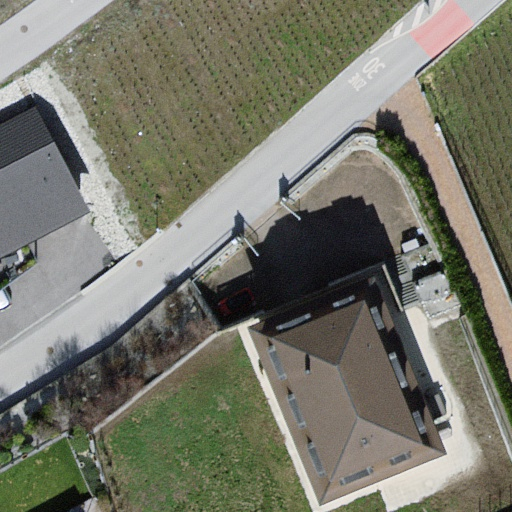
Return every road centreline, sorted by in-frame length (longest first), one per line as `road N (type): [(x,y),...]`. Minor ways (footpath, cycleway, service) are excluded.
road 1 (residential): [(0,368),(269,172),(446,0)]
road 2 (unknown): [(372,72),(447,199),(511,361)]
